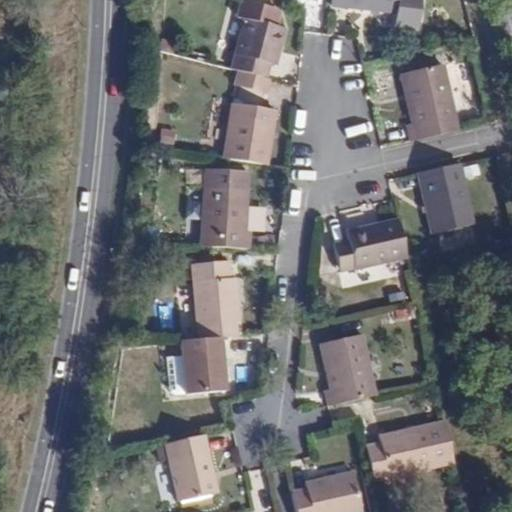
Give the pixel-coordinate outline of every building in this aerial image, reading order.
[(330,0),(329,8),(395,16),(396,0),(330,0)] [(242,20),(230,70),(263,79),(266,66),(270,51),(276,53),(282,29),(272,26),(276,11),(240,2),(235,18),(242,20)] [(276,53),(270,51),(266,66),(272,68),(276,53)] [(410,143),(458,132),(445,66),(401,74),(412,124),(406,125),(410,143)] [(264,94),(268,80),(263,79),(230,70),(227,69),(221,83),(264,94)] [(222,159),(266,166),(270,139),(259,136),(262,109),(231,104),(222,159)] [(259,136),(270,139),(274,111),(262,109),(259,136)] [(428,172),(418,174),(432,234),(472,226),(459,164),(428,172)] [(200,247),(247,250),(248,233),(242,231),(244,173),(205,169),(200,247)] [(342,283),(409,271),(400,230),(348,240),(349,248),(335,251),(342,283)] [(196,265),(210,264),(209,257),(195,258),(196,265)] [(218,338),(237,336),(233,279),(225,279),(223,262),(210,264),(196,265),(190,266),(196,340),(218,338)] [(322,392),(326,408),(373,397),(360,337),(319,346),(329,391),(322,392)] [(196,340),(179,342),(182,375),(184,395),(184,396),(223,392),(218,338),(196,340)] [(182,375),(168,376),(169,392),(172,396),(184,395),(182,375)] [(365,449),(373,483),(453,465),(444,422),(378,438),(380,446),(365,449)] [(202,436),(162,445),(176,502),(178,501),(194,499),(195,503),(195,505),(201,504),(210,503),(208,496),(216,493),(202,436)] [(291,494),(294,511),(358,511),(350,473),(302,483),(304,491),(291,494)]
